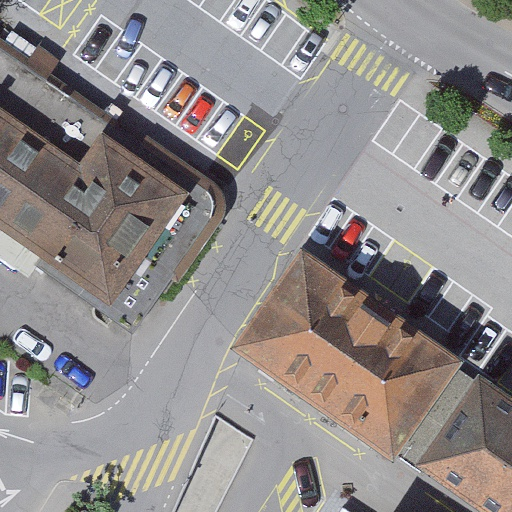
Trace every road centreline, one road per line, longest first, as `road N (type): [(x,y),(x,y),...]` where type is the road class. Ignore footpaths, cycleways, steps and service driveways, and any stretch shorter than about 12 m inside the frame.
road 1 (residential): [(403,7),(183,348),(138,511)]
road 2 (secondary): [(511,74),(403,7)]
